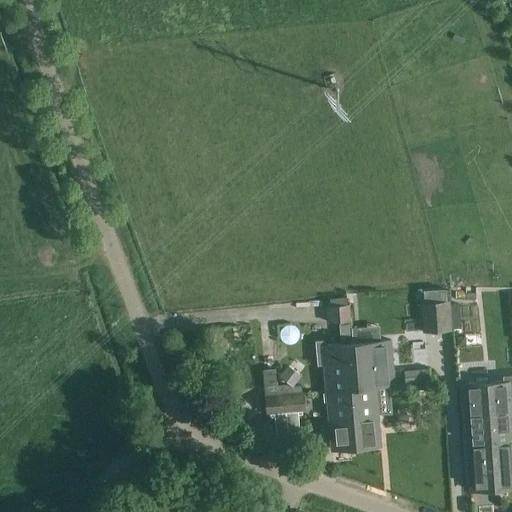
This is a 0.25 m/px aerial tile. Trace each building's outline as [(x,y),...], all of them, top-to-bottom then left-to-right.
[(424,303),(423,303),(425,331),(451,329),(449,301),(446,301),(445,289),(424,291),(424,303)] [(351,332),(349,303),(328,305),(329,322),(339,321),(340,333),(351,332)] [(402,319),(401,339),(419,340),(420,320),(402,319)] [(374,340),(352,342),(356,388),(375,387),(395,385),(391,339),(374,340)] [(356,388),(352,342),(325,344),(325,340),(315,340),(317,365),(324,364),(326,391),(356,388)] [(204,352),(199,352),(201,366),(212,365),(212,357),(205,358),(204,352)] [(404,382),(427,381),(426,368),(403,370),(404,382)] [(490,382),(462,384),(464,415),(511,411),(511,375),(503,376),(503,381),(490,382)] [(375,387),(356,388),(326,391),(329,419),(378,415),(375,387)] [(302,393),(265,396),(267,412),(304,409),(302,393)] [(466,443),(511,440),(511,411),(464,415),(466,443)] [(264,425),(263,415),(236,417),(237,427),(264,425)] [(380,445),(378,415),(329,419),(331,449),(380,445)] [(511,486),(511,440),(466,443),(469,489),(511,486)]
